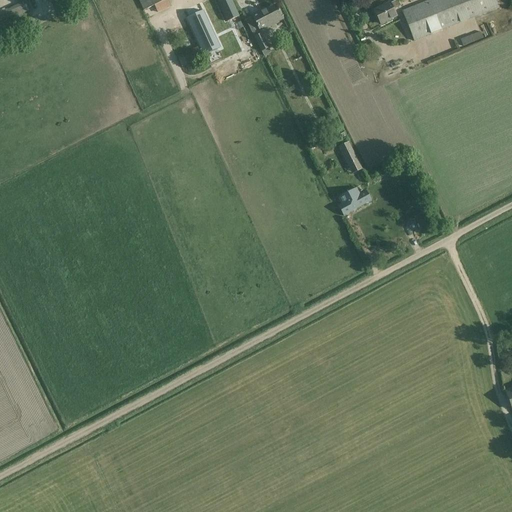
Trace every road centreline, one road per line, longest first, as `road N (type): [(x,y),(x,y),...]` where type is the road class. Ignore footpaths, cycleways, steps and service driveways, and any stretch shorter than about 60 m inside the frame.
road 1 (track): [(0,477),(371,280)]
road 2 (track): [(447,242),(491,341),(495,385),(511,418)]
road 3 (unclassified): [(371,280),(511,207)]
